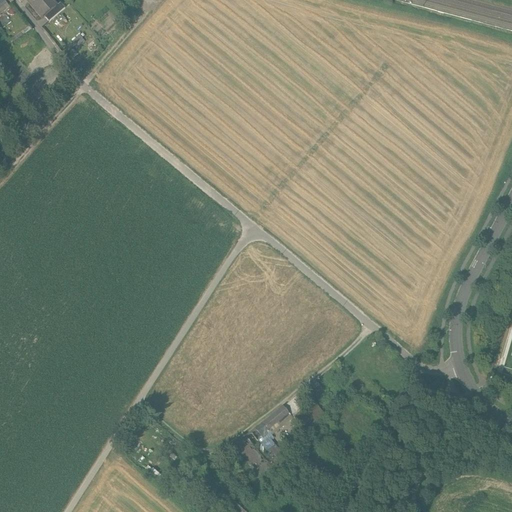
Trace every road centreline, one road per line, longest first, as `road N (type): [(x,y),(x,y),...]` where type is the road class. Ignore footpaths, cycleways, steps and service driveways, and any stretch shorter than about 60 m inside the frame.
road 1 (track): [(43,34),(83,82),(416,365),(442,372)]
road 2 (track): [(250,223),(68,511)]
road 3 (track): [(136,404),(198,451),(219,451),(375,330)]
road 4 (residential): [(511,192),(455,325),(458,368),(470,389),(511,424)]
road 5 (track): [(83,82),(0,178)]
